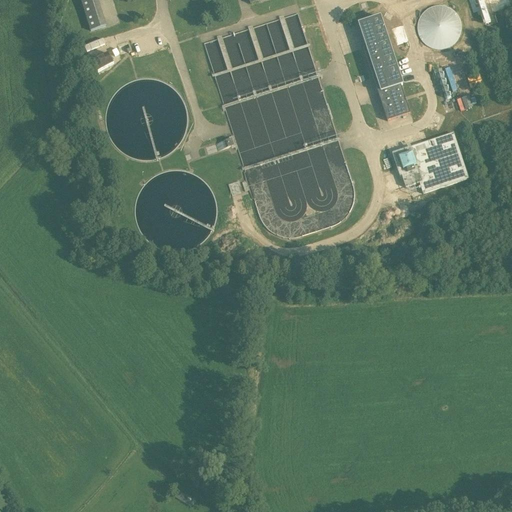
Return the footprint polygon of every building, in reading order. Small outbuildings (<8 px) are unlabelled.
[(86,0),(81,2),(90,32),(106,27),(97,0),(86,0)] [(482,0),(478,0),(477,0),(485,24),(490,23),(482,0)] [(460,36),(460,34),(461,33),(461,32),(461,30),(461,28),(461,27),(461,25),(460,23),(460,21),(459,19),(459,18),(458,17),(457,16),(456,15),(455,13),(453,11),(451,10),(449,9),(448,8),(447,8),(445,7),(443,7),(441,7),(438,6),(437,7),(435,7),(432,8),(431,8),(430,9),(428,9),(427,10),(426,11),(425,12),(424,13),(422,15),(421,16),(420,18),(419,20),(419,22),(418,22),(418,25),(418,26),(418,27),(418,29),(418,31),(418,32),(418,34),(419,36),(419,37),(420,39),(421,40),(422,42),(423,43),(425,45),(427,46),(429,47),(431,48),(432,49),(434,49),(436,50),(439,50),(440,50),(442,50),(444,49),(446,49),(448,48),(449,48),(451,47),(452,46),(454,45),(455,43),(457,41),(458,40),(459,38),(460,36)] [(366,48),(363,49),(387,122),(410,114),(405,101),(404,98),(400,86),(403,86),(380,17),(358,24),(358,25),(366,48)] [(419,184),(422,195),(468,179),(453,133),(392,154),(399,177),(401,176),(405,188),(419,184)] [(232,149),(230,142),(222,144),(224,152),(232,149)] [(175,498),(190,507),(195,498),(181,489),(175,498)]
